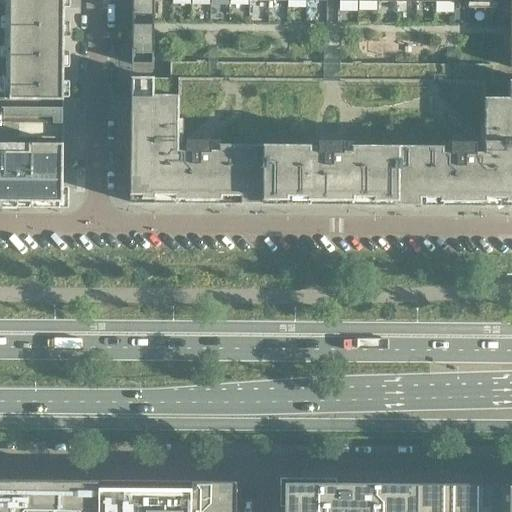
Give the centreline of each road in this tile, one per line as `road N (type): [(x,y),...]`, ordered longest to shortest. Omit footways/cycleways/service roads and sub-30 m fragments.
road 1 (primary): [(0,401),(511,392)]
road 2 (primary): [(511,350),(0,347)]
road 3 (residential): [(96,222),(511,226)]
road 4 (residential): [(0,459),(260,461)]
road 5 (residential): [(260,461),(511,464)]
road 6 (residential): [(98,0),(96,222)]
